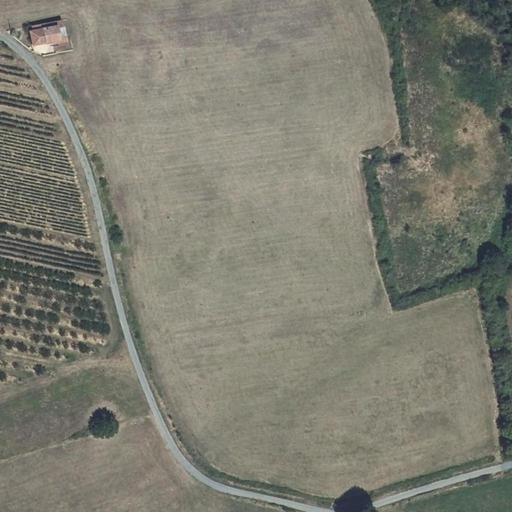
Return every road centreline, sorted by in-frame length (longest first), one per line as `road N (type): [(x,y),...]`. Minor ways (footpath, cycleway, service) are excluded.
road 1 (unclassified): [(324,511),(209,482),(169,441),(122,321),(88,173),(66,117),(38,70),(0,35)]
road 2 (unclassified): [(511,464),(357,511)]
